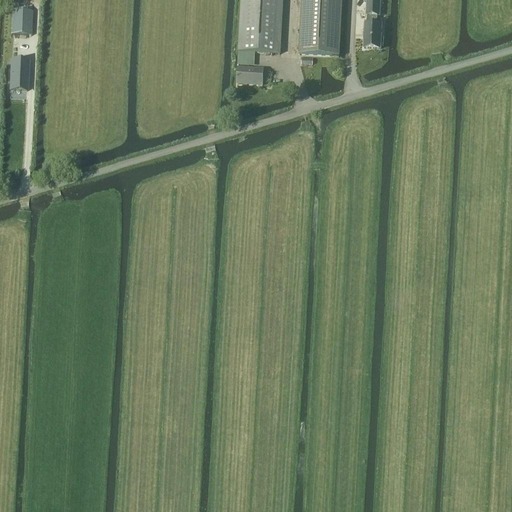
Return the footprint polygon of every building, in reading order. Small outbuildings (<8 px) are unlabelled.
[(241,0),(239,54),(280,56),(282,0),(241,0)] [(301,0),(299,56),(323,58),(339,59),(341,0),(301,0)] [(364,25),(363,50),(381,51),(382,25),(377,25),(377,18),(380,18),(380,1),(367,0),(366,17),(367,17),(367,25),(364,25)] [(12,10),(11,35),(31,37),(32,11),(12,10)] [(238,54),(238,67),(254,68),(255,55),(238,54)] [(10,60),(9,89),(25,90),(26,61),(10,60)] [(238,70),(237,86),(262,88),(263,71),(238,70)]
